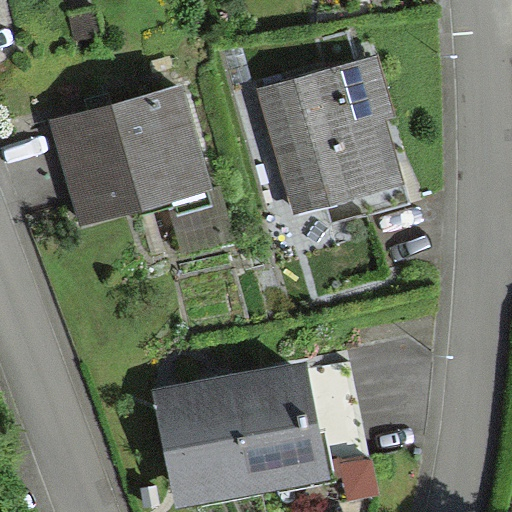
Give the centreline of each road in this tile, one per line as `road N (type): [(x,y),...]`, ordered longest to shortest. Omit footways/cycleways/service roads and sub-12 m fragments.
road 1 (residential): [(479,0),(485,225),(452,511)]
road 2 (residential): [(88,511),(0,280)]
